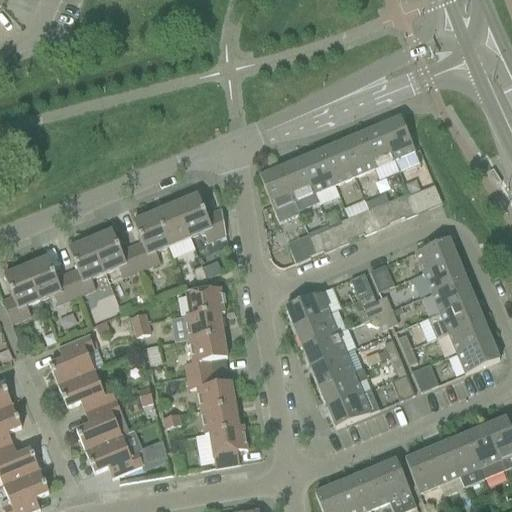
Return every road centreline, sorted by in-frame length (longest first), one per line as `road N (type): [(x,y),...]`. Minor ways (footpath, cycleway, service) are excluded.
road 1 (residential): [(511,348),(465,240),(451,231),(433,230),(257,299)]
road 2 (residential): [(233,147),(0,241)]
road 3 (residential): [(286,485),(511,385)]
road 4 (residential): [(279,125),(332,116),(469,65)]
road 5 (residential): [(460,42),(279,125)]
road 6 (residential): [(286,485),(257,299)]
road 7 (residential): [(257,299),(233,147)]
road 8 (residential): [(135,511),(286,485)]
road 9 (residential): [(72,511),(22,371)]
